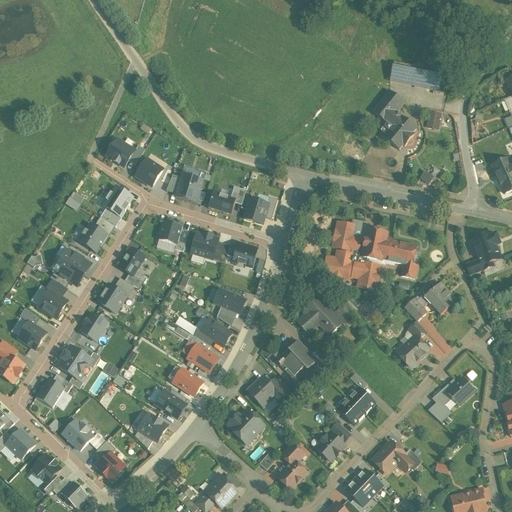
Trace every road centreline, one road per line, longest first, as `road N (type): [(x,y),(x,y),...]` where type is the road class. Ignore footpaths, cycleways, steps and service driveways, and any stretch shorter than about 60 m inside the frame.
road 1 (residential): [(306,178),(186,132),(93,0)]
road 2 (residential): [(18,410),(146,203)]
road 3 (residential): [(471,343),(304,511)]
road 4 (unclassified): [(199,425),(254,331),(284,243)]
road 5 (residential): [(511,28),(462,107),(476,210)]
road 6 (residential): [(500,511),(485,441),(493,365),(483,345),(471,343)]
road 7 (residential): [(456,206),(306,178)]
road 8 (residential): [(471,343),(480,316),(453,258),(456,206)]
road 9 (residential): [(146,203),(284,243)]
road 10 (residential): [(119,503),(18,410)]
